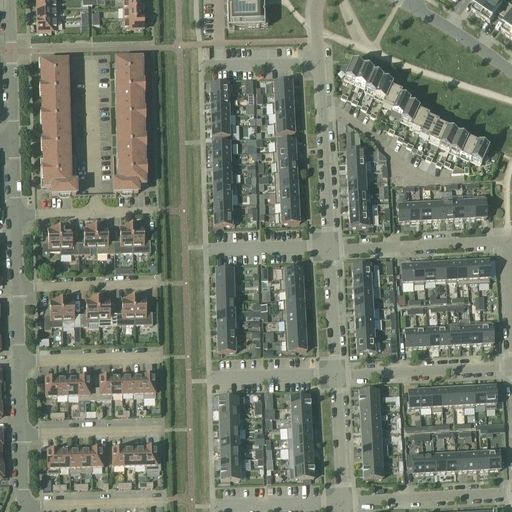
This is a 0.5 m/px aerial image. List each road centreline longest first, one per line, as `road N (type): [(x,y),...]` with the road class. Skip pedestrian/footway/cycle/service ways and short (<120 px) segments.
road 1 (residential): [(511,325),(505,241),(329,249)]
road 2 (residential): [(335,374),(511,367)]
road 3 (residential): [(511,492),(342,502)]
road 4 (residential): [(321,113),(344,117),(427,182),(460,181)]
road 5 (residential): [(10,141),(8,0)]
road 6 (residential): [(97,213),(93,74)]
road 7 (residential): [(321,113),(329,249)]
road 8 (residential): [(21,435),(156,431)]
road 9 (residential): [(150,284),(18,290)]
road 10 (residential): [(21,363),(152,357)]
road 11 (residential): [(25,508),(156,502)]
road 12 (residential): [(342,502),(213,505)]
road 13 (residential): [(335,374),(342,502)]
road 14 (residential): [(209,379),(335,374)]
road 15 (residential): [(329,249),(335,374)]
road 16 (residential): [(206,247),(329,249)]
road 17 (residential): [(511,72),(411,5)]
